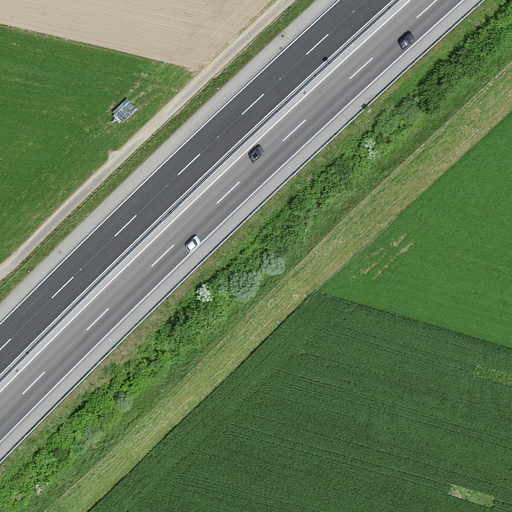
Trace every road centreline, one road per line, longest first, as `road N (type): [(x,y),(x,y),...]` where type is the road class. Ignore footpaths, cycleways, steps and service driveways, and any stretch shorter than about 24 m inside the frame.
road 1 (motorway): [(0,416),(436,0)]
road 2 (motorway): [(365,0),(0,348)]
road 3 (track): [(285,0),(0,273)]
